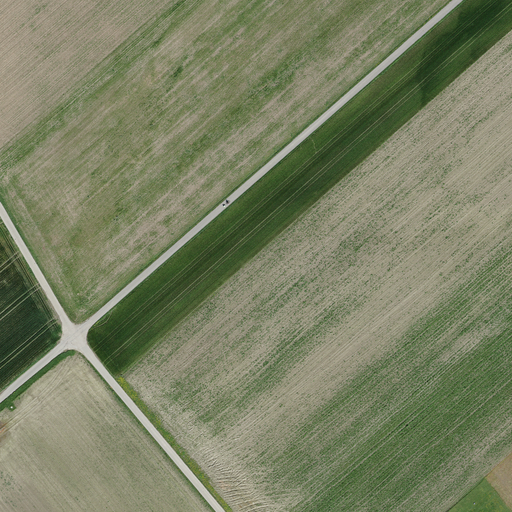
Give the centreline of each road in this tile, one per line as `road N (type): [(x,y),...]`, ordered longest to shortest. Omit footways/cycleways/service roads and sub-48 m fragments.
road 1 (track): [(459,0),(0,400)]
road 2 (track): [(223,511),(74,337),(0,211)]
